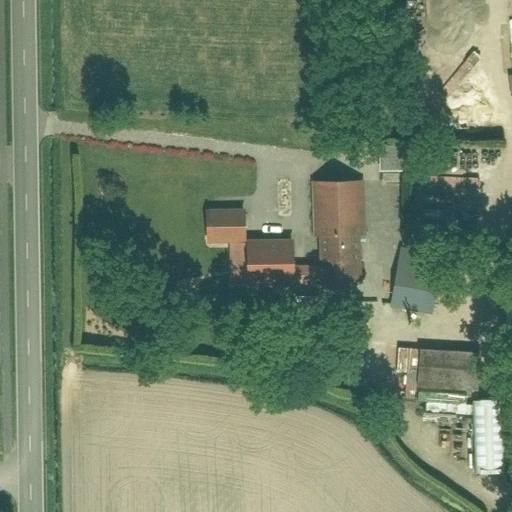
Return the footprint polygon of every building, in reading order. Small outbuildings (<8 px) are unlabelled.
[(429,145),(426,173),(439,174),(442,147),(429,145)] [(373,170),(400,170),(400,146),(373,146),(373,170)] [(357,183),(307,185),(311,268),(293,269),(291,241),(243,243),(242,210),(203,211),(204,251),(241,250),(243,292),(362,287),(357,183)] [(436,244),(380,234),(375,267),(431,277),(436,244)] [(499,343),(511,342),(511,282),(496,283),(499,343)] [(353,321),(352,344),(366,345),(366,321),(353,321)] [(414,385),(477,388),(479,346),(416,344),(414,385)] [(462,410),(461,395),(420,397),(421,412),(462,410)]
